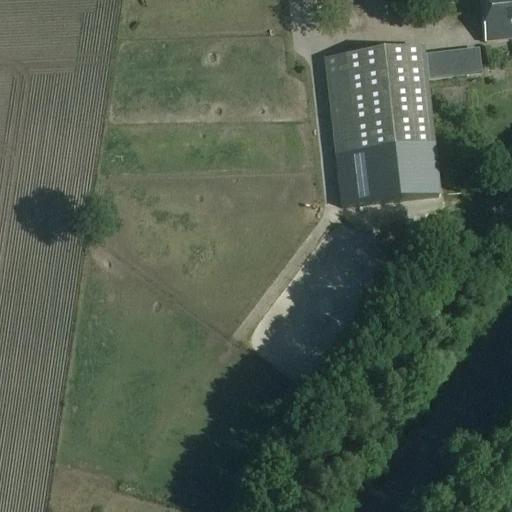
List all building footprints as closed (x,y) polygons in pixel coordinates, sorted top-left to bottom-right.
[(511,0),(479,0),(484,45),(504,43),(502,26),(504,26),(502,13),(511,11),(511,0)] [(504,26),(502,26),(504,43),(511,41),(511,11),(502,13),(504,26)] [(353,160),(337,161),(342,210),(438,200),(422,52),(342,61),(353,160)] [(465,58),(452,60),(455,80),(467,79),(465,58)] [(469,92),(484,90),(483,67),(467,68),(469,92)]
